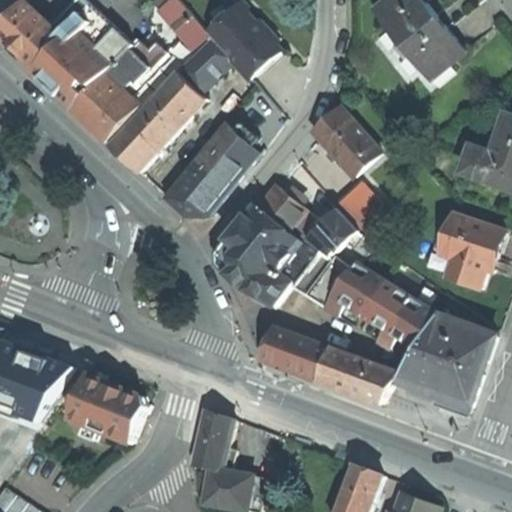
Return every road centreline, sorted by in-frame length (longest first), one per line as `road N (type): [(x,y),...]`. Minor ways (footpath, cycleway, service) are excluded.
road 1 (residential): [(192,266),(303,130),(326,54),(331,0)]
road 2 (secondary): [(198,373),(477,480)]
road 3 (tertiary): [(0,88),(114,197)]
road 4 (secondary): [(74,323),(198,373)]
road 5 (tertiary): [(114,197),(74,323)]
